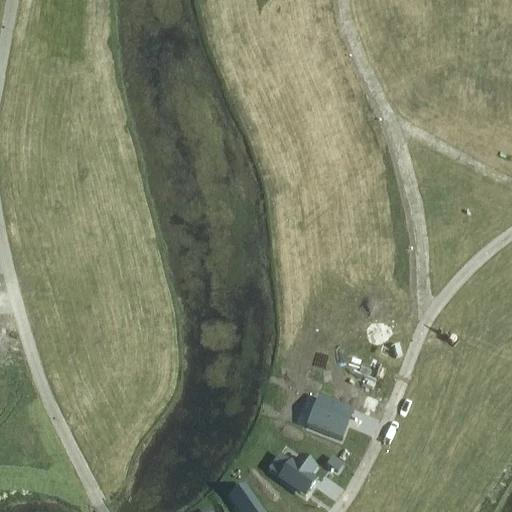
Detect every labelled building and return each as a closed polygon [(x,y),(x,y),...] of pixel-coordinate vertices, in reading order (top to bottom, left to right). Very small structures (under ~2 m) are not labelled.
[(364,405),(376,410),(379,402),(367,398),(364,405)] [(351,416),(313,400),(300,432),(337,447),(351,416)] [(278,481),(305,499),(318,480),(314,478),(319,469),(300,456),(295,465),(290,461),(278,481)] [(332,462),(327,468),(337,475),(342,468),(332,462)] [(235,511),(234,511),(262,511),(253,498),(235,511)]
